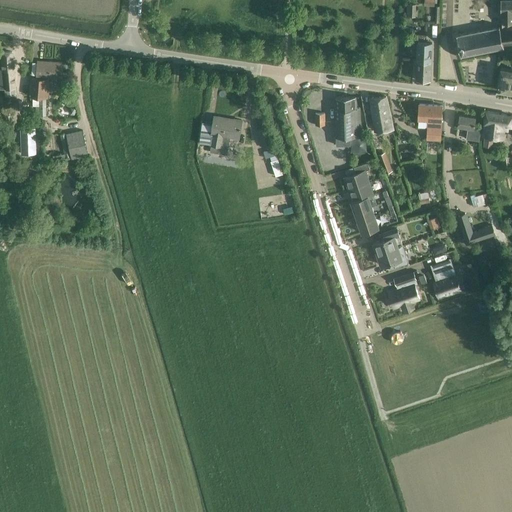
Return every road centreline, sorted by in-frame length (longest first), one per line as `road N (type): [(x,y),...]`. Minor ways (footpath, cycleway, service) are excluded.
road 1 (residential): [(286,74),(363,333)]
road 2 (tertiary): [(286,74),(511,109)]
road 3 (unclassified): [(120,242),(91,128),(84,44)]
road 4 (tertiary): [(131,50),(286,74)]
